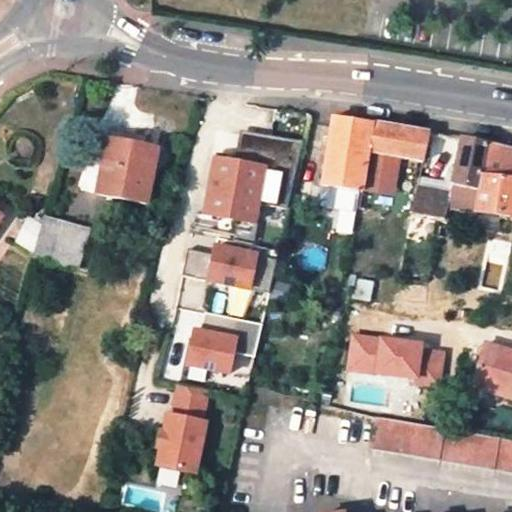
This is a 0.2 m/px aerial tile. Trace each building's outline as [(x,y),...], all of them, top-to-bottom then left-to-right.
[(431,132),(334,117),(319,186),(363,192),(368,151),(399,157),(424,161),(431,132)] [(150,148),(152,138),(110,130),(108,140),(150,148)] [(239,139),(234,163),(264,169),(258,202),(288,208),(303,141),(251,132),(239,139)] [(150,148),(108,140),(97,193),(147,202),(159,140),(152,138),(150,148)] [(463,139),(456,183),(481,187),(489,145),(472,141),(463,139)] [(454,194),(451,208),(511,217),(511,219),(511,149),(489,145),(481,187),(456,183),(454,194)] [(399,157),(368,151),(363,192),(394,196),(399,157)] [(206,213),(254,222),(258,202),(264,169),(234,163),(216,160),(206,213)] [(87,163),(80,188),(90,190),(97,166),(87,163)] [(360,212),(363,192),(319,186),(315,202),(324,207),(360,212)] [(451,208),(454,194),(417,189),(410,216),(438,219),(445,220),(447,213),(450,214),(451,208)] [(91,231),(53,220),(40,263),(78,275),(91,231)] [(188,248),(182,274),(269,295),(276,261),(215,246),(214,254),(188,248)] [(195,330),(188,364),(230,373),(234,351),(235,345),(256,349),(262,323),(205,312),(201,331),(195,330)] [(511,349),(488,343),(477,380),(507,388),(505,394),(511,396),(511,349)] [(256,349),(235,345),(234,351),(255,355),(256,349)] [(507,388),(477,380),(475,387),(505,394),(507,388)] [(206,422),(213,391),(185,385),(177,418),(173,417),(169,435),(165,434),(161,448),(165,449),(161,467),(198,476),(210,423),(206,422)] [(383,405),(382,418),(406,422),(408,409),(383,405)] [(382,418),(376,417),(369,447),(511,469),(511,437),(406,422),(382,418)]
